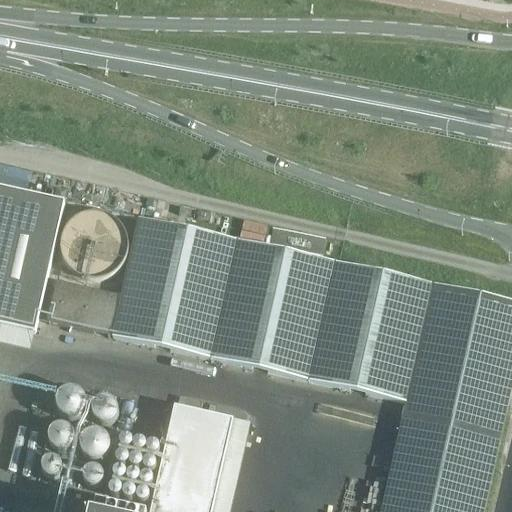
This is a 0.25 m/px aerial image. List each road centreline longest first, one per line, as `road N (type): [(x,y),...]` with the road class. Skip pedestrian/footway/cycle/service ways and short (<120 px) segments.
road 1 (primary): [(0,40),(52,70),(290,169),(511,237)]
road 2 (primary): [(511,133),(0,36)]
road 3 (primary): [(511,45),(358,28),(80,22),(0,33)]
